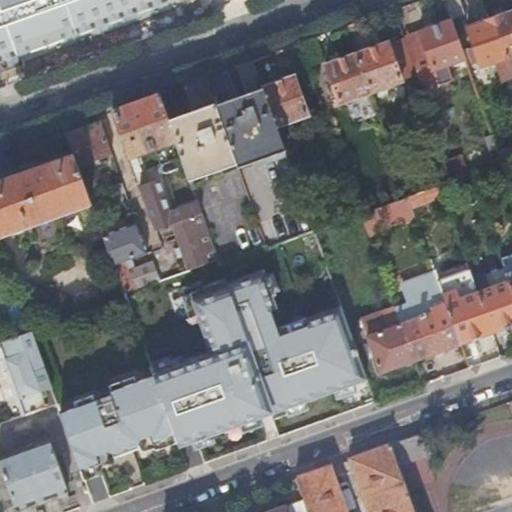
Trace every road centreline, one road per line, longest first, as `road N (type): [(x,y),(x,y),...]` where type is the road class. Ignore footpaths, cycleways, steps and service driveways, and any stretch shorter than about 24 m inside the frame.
road 1 (residential): [(143,511),(511,378)]
road 2 (residential): [(332,0),(0,120)]
